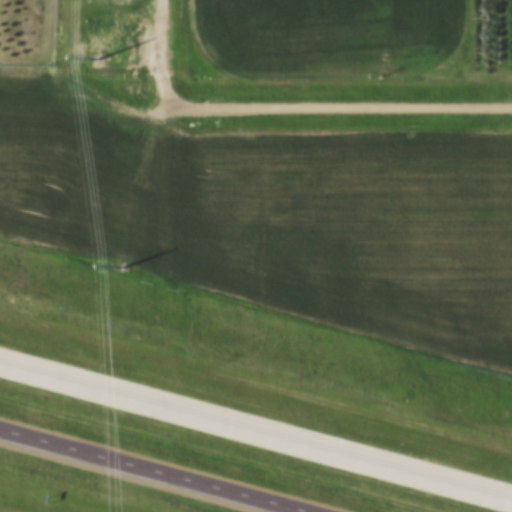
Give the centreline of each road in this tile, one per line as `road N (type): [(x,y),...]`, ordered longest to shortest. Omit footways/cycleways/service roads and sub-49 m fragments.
road 1 (motorway): [(511,498),(0,364)]
road 2 (residential): [(170,102),(511,94)]
road 3 (motorway): [(0,432),(300,511)]
road 4 (track): [(170,102),(119,104),(73,78),(0,73)]
